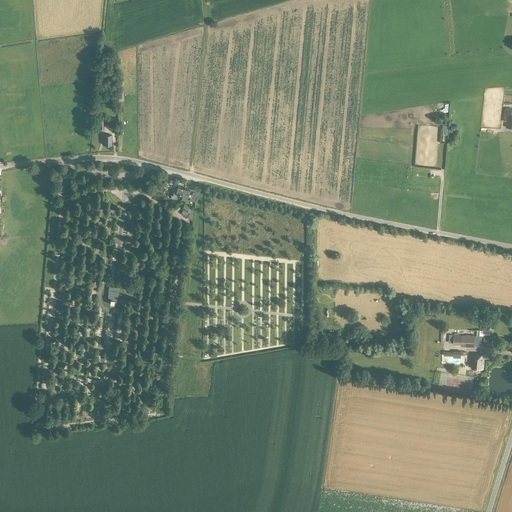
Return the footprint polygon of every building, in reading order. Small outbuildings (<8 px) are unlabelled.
[(182,196),(183,189),(177,188),(177,191),(171,190),(169,197),(172,198),(173,195),(176,196),(176,194),(182,196)] [(110,304),(114,305),(115,302),(117,302),(119,291),(109,290),(108,301),(111,301),(110,304)] [(484,331),(484,336),(483,347),(492,347),(492,337),(491,336),(491,331),(484,331)] [(461,345),(461,347),(475,347),(475,336),(454,335),(454,344),(461,345)] [(472,354),(471,368),(483,369),(484,355),(472,354)]
